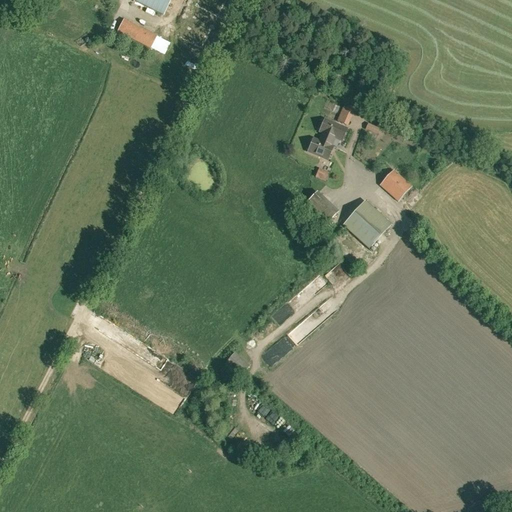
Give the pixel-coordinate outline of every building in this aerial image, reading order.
[(170,0),(132,0),(163,15),(170,0)] [(124,22),(118,33),(151,49),(161,54),(166,43),(157,38),(124,22)] [(342,141),(347,129),(325,120),(324,122),(322,121),(319,129),(320,130),(320,132),(323,133),(319,142),(314,139),(313,141),(311,140),(307,150),(309,150),(308,152),(327,160),(333,147),(331,147),(335,138),(342,141)] [(312,175),(321,180),(326,172),(316,166),(312,175)] [(411,187),(394,171),(380,186),(398,202),(411,187)] [(338,213),(317,193),(299,211),(321,232),(338,213)] [(368,248),(390,225),(365,202),(343,225),(368,248)] [(341,246),(337,250),(345,258),(349,254),(341,246)] [(148,289),(153,282),(144,276),(138,283),(148,289)] [(155,283),(149,290),(169,305),(177,294),(174,292),(171,295),(155,283)]
